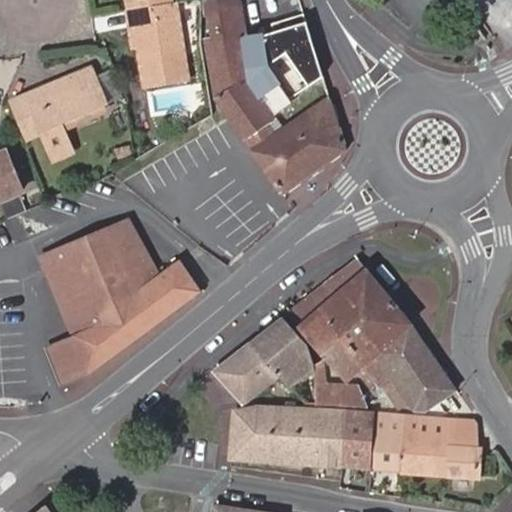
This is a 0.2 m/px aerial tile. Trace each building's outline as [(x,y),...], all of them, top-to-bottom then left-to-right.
[(171,3),(170,0),(130,0),(132,9),(171,3)] [(253,148),(281,129),(272,115),(270,111),(252,84),(242,33),(236,0),(204,0),(208,17),(212,38),(205,40),(217,96),(253,148)] [(188,78),(176,2),(171,3),(132,9),(128,10),(130,27),(135,27),(138,47),(144,86),(188,78)] [(273,23),(302,14),(299,5),(271,15),(273,23)] [(273,23),(242,33),(252,84),(270,111),(290,97),(322,75),(302,14),(273,23)] [(25,96),(40,130),(60,121),(107,102),(107,101),(95,75),(92,66),(25,96)] [(95,75),(107,101),(112,99),(101,73),(95,75)] [(40,130),(25,96),(12,102),(27,136),(40,130)] [(284,198),(349,150),(329,97),(281,129),(253,148),(252,149),(261,164),(284,198)] [(290,97),(270,111),(272,115),(293,101),(290,97)] [(73,149),(60,121),(40,130),(52,158),(73,149)] [(0,200),(23,192),(8,154),(0,156),(0,200)] [(48,203),(68,194),(65,186),(45,194),(48,203)] [(34,209),(48,203),(45,194),(44,192),(28,199),(34,209)] [(129,220),(44,257),(72,328),(47,338),(62,376),(88,365),(89,370),(200,290),(179,259),(158,271),(129,220)] [(289,311),(298,322),(364,270),(355,259),(289,311)] [(364,270),(298,322),(312,339),(305,345),(314,365),(315,366),(315,369),(315,404),(342,406),(345,406),(368,407),(352,376),(362,368),(377,390),(381,387),(397,410),(405,410),(406,410),(428,411),(455,392),(416,334),(364,270)] [(314,365),(305,345),(282,316),(250,342),(277,375),(290,389),(315,369),(315,366),(314,365)] [(242,404),(277,375),(250,342),(213,369),(234,391),(242,404)] [(339,465),(342,413),(255,408),(233,411),(229,459),(339,465)] [(370,467),(372,416),(342,413),(339,465),(370,467)] [(403,469),(404,417),(372,416),(370,467),(403,469)] [(404,417),(403,469),(476,473),(478,451),(475,450),(471,422),(446,420),(404,417)]
